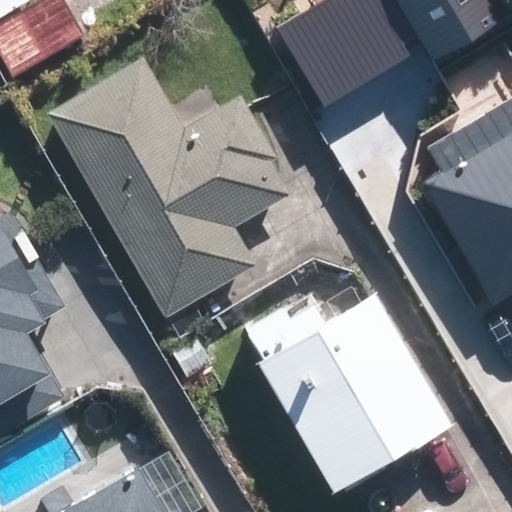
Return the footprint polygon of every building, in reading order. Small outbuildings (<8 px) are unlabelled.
[(78,24),(63,0),(21,0),(0,12),(0,54),(7,67),(78,24)] [(490,0),(325,0),(280,26),(324,101),(421,44),(428,57),(499,15),(490,0)] [(42,103),(160,309),(252,258),(228,216),(284,184),(266,152),(271,149),(235,84),(179,117),(139,49),(42,103)] [(511,100),(511,99),(422,149),(437,174),(420,184),(489,305),(511,292),(511,100)] [(0,430),(60,397),(24,333),(64,310),(9,213),(0,218),(0,430)] [(261,366),(335,493),(450,426),(374,297),(327,324),(317,308),(293,322),(285,307),(245,330),(265,365),(261,366)] [(163,511),(138,469),(63,511),(163,511)]
